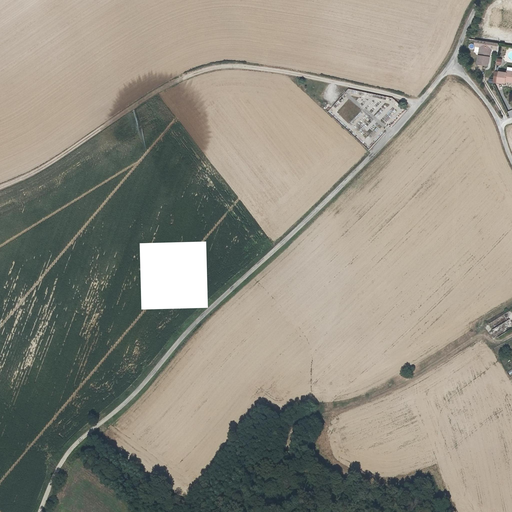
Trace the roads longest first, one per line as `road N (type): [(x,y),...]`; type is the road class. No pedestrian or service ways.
road 1 (unclassified): [(38,511),(77,441),(133,394),(415,104)]
road 2 (track): [(0,187),(52,165),(184,76),(213,66),(301,75)]
